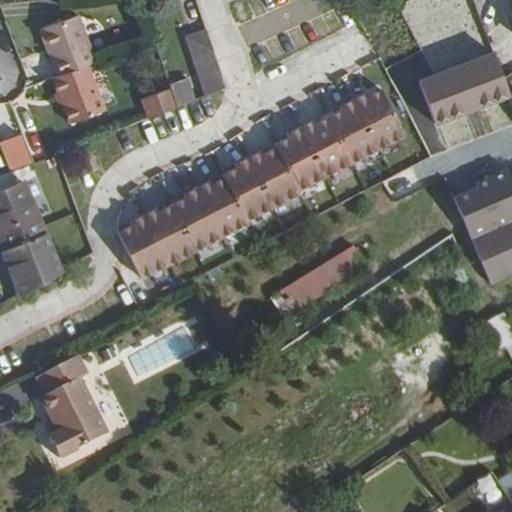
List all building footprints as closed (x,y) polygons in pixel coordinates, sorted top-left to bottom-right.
[(52,67),(82,58),(90,56),(77,9),(38,20),(52,67)] [(219,94),(201,35),(181,42),(200,99),(219,94)] [(412,86),(429,128),(500,98),(484,56),(412,86)] [(52,67),(47,69),(64,116),(99,104),(82,58),(52,67)] [(180,80),(163,86),(170,109),(188,103),(180,80)] [(392,128),(370,84),(354,91),(352,86),(330,98),(333,103),(302,118),(300,114),(278,124),(280,129),(264,138),(267,145),(253,152),(250,148),(228,158),(230,164),(216,170),(219,176),(205,184),(202,179),(179,191),(182,196),(154,209),(152,204),(129,217),(131,221),(117,229),(139,273),(241,221),(238,215),(290,189),(287,183),(392,128)] [(511,97),(503,102),(511,115),(511,97)] [(400,194),(434,177),(425,160),(391,177),(400,194)] [(5,164),(0,165),(0,185),(12,181),(5,164)] [(452,199),(462,221),(469,234),(511,213),(511,193),(501,166),(470,182),(471,188),(452,199)] [(12,181),(0,185),(0,241),(0,243),(40,227),(20,177),(12,181)] [(0,243),(4,256),(44,239),(40,227),(0,243)] [(4,256),(19,288),(56,267),(44,239),(4,256)] [(348,241),(277,286),(289,306),(360,262),(348,241)] [(484,318),(495,349),(506,345),(511,360),(511,318),(509,309),(484,318)] [(40,455),(88,433),(87,428),(62,379),(70,375),(61,355),(21,374),(29,393),(24,396),(40,430),(31,435),(40,455)] [(506,495),(511,493),(511,469),(501,472),(506,495)] [(511,511),(511,510),(502,495),(477,511),(511,511)]
